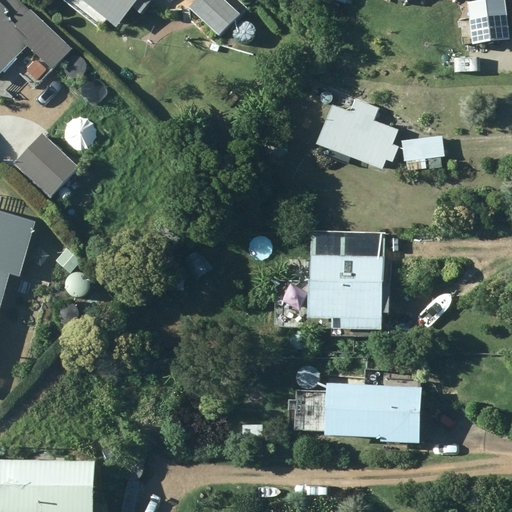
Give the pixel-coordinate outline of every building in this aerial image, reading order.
[(0,0),(0,72),(28,45),(51,69),(70,51),(20,0),(0,0)] [(81,0),(117,28),(133,8),(141,15),(152,0),(81,0)] [(239,15),(223,0),(198,0),(190,9),(219,37),(239,15)] [(428,0),(429,3),(455,0),(466,0),(472,46),(511,42),(505,0),(428,0)] [(405,104),(427,106),(425,125),(449,128),(453,86),(408,81),(405,104)] [(315,144),(383,170),(386,161),(392,163),(398,148),(392,146),(398,130),(374,121),(379,109),(355,100),(350,112),(330,105),(315,144)] [(211,114),(195,117),(198,132),(214,128),(211,114)] [(50,198),(79,168),(42,133),(13,163),(50,198)] [(442,135),(401,140),(403,161),(445,155),(442,135)] [(460,171),(472,171),(472,159),(460,159),(460,171)] [(0,311),(11,272),(19,274),(26,247),(32,227),(0,218),(0,311)] [(312,236),(309,320),(333,320),(333,328),(380,330),(384,239),(312,236)] [(182,291),(184,276),(171,274),(168,289),(182,291)] [(422,389),(326,384),(324,435),(383,438),(383,443),(419,445),(422,389)] [(242,438),(263,438),(263,425),(242,425),(242,438)] [(93,511),(94,462),(0,460),(0,511),(93,511)]
